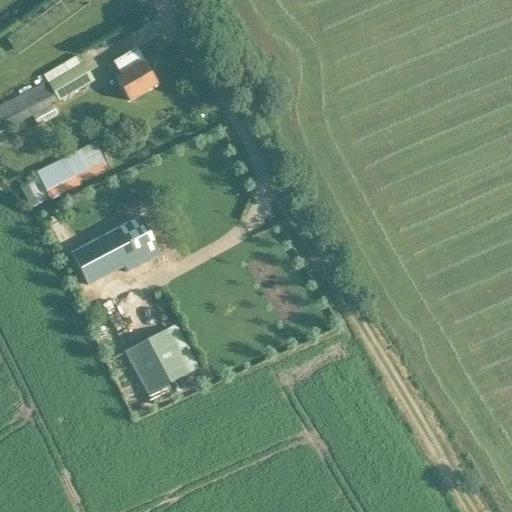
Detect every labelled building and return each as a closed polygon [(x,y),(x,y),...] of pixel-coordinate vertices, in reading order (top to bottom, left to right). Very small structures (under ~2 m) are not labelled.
[(77,56),(43,76),(47,84),(0,107),(0,132),(48,108),(91,81),(77,56)] [(125,56),(115,62),(123,75),(116,79),(130,102),(157,86),(143,63),(133,69),(125,56)] [(48,196),(105,169),(96,150),(39,177),(40,179),(48,196)] [(120,268),(128,282),(166,261),(143,218),(72,256),(88,286),(120,268)] [(172,314),(164,318),(167,323),(175,319),(172,314)] [(198,367),(176,327),(128,353),(149,393),(198,367)]
